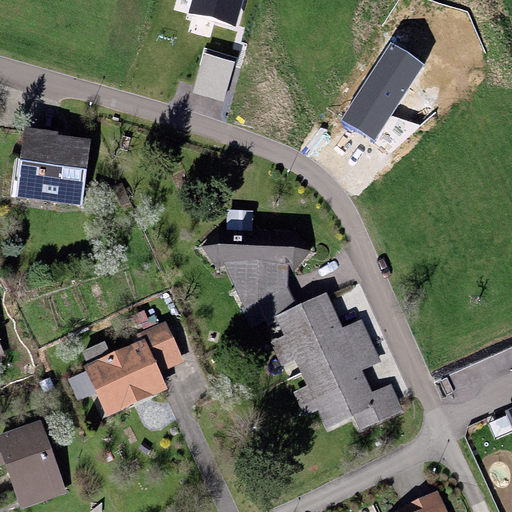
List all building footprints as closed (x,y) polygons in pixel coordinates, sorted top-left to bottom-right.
[(242,0),(192,0),(189,13),(235,26),(242,0)] [(423,63),(391,42),(341,120),(374,140),(423,63)] [(20,128),(13,188),(73,196),(81,135),(20,128)] [(211,262),(221,262),(240,301),(251,296),(261,316),(279,307),(281,287),(270,264),(293,265),(294,243),(212,240),(211,262)] [(334,328),(319,293),(273,313),(282,333),(268,339),(277,360),(291,354),(304,384),(292,389),(300,409),(312,404),(320,421),(348,410),(354,425),(391,409),(381,384),(362,393),(351,367),(368,360),(351,321),(334,328)] [(159,327),(77,363),(101,415),(159,389),(150,370),(173,359),(159,327)] [(511,401),(501,406),(511,432),(511,401)] [(29,421),(0,431),(0,457),(16,501),(53,487),(29,421)] [(398,511),(439,511),(431,491),(396,506),(398,511)]
